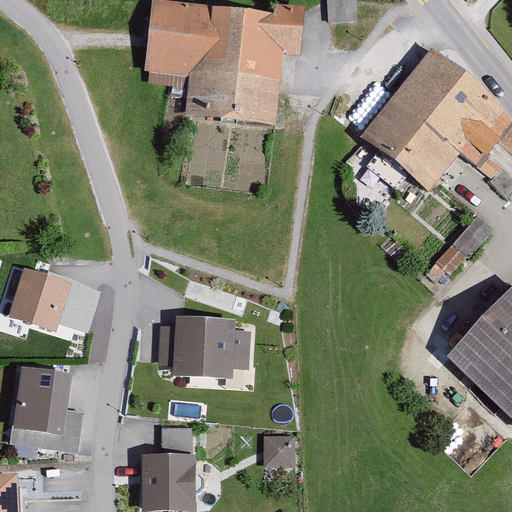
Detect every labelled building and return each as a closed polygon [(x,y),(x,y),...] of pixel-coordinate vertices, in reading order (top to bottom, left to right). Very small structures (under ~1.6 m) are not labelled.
[(305,59),(310,11),(277,7),(276,16),(157,2),(148,78),(193,83),(189,120),(281,130),(289,57),(305,59)] [(360,6),(330,4),(333,30),(362,26),(360,6)] [(511,130),(511,119),(437,59),(369,141),(436,195),(465,160),(479,172),(511,130)] [(86,290),(28,272),(14,320),(61,334),(63,325),(74,328),(86,290)] [(511,303),(457,361),(511,412),(511,303)] [(240,324),(183,319),(182,331),(164,329),(160,367),(180,369),(179,378),(238,383),(239,371),(251,372),(254,336),(239,335),(240,324)] [(76,380),(30,373),(21,430),(67,436),(76,380)] [(147,511),(201,511),(200,462),(192,462),(191,435),(162,435),(163,460),(147,460),(147,511)] [(294,444),(265,443),(264,474),(293,475),(294,444)] [(0,482),(0,511),(27,511),(26,482),(0,482)]
